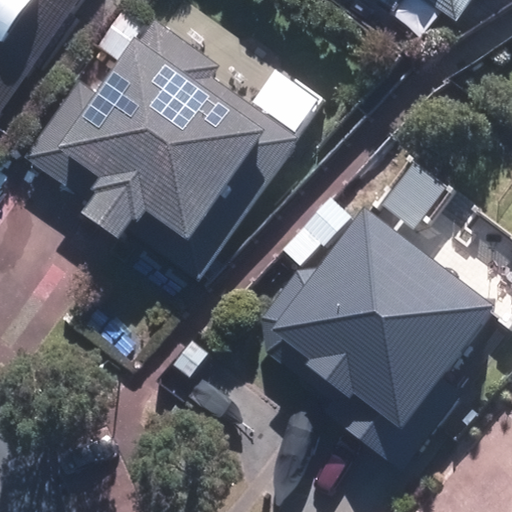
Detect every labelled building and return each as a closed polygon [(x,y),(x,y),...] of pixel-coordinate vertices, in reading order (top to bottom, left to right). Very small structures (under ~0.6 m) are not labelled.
[(0,0),(0,113),(87,0),(0,0)] [(222,75),(156,28),(57,164),(107,200),(87,227),(126,255),(134,244),(196,288),(296,148),(213,88),(222,75)] [(354,221),(332,199),(279,251),(301,273),(354,221)] [(499,324),(368,221),(268,350),(350,414),(340,427),(400,474),(455,404),(444,395),(499,324)] [(266,418),(209,371),(187,397),(244,445),(266,418)]
